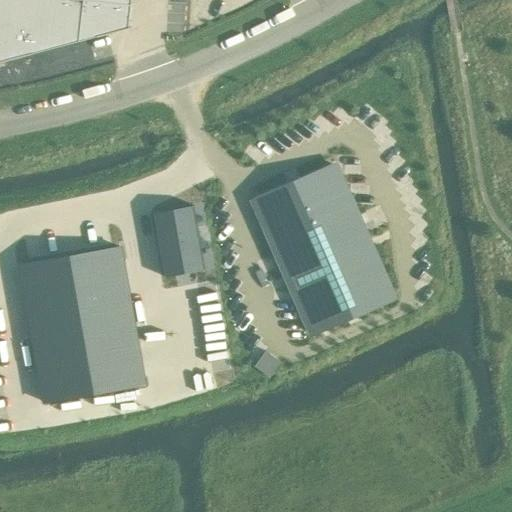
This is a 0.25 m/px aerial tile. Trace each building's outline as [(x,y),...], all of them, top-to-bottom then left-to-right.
[(128,28),(131,0),(3,0),(0,33),(0,62),(130,29),(129,27),(128,28)] [(334,165),(255,200),(278,252),(274,254),(280,267),(284,266),(314,334),(393,299),(334,165)] [(197,207),(157,215),(168,273),(208,266),(197,207)] [(123,248),(24,265),(49,403),(148,385),(123,248)] [(257,364),(272,375),(283,360),(267,349),(257,364)]
